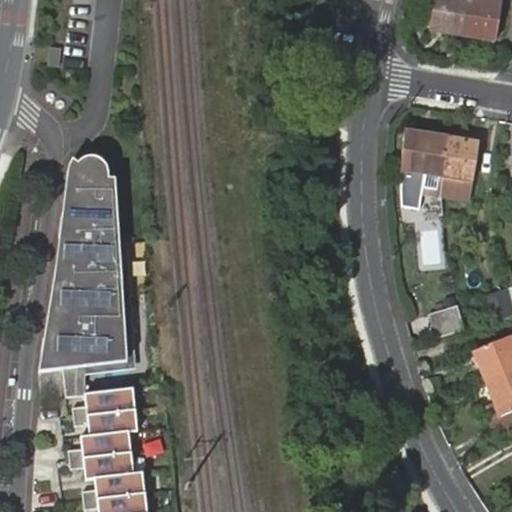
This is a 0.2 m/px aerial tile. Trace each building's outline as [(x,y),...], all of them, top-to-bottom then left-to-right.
[(434,0),(429,30),(461,35),(466,0),(434,0)] [(466,0),(461,35),(496,41),(501,4),(502,0),(466,0)] [(64,38),(53,37),(51,56),(62,56),(64,38)] [(439,196),(442,176),(448,139),(417,134),(411,171),(407,191),(439,196)] [(448,139),(442,176),(473,181),(479,144),(448,139)] [(53,296),(40,373),(65,370),(129,363),(116,175),(110,176),(109,173),(108,169),(106,165),(103,163),(98,160),(93,158),(89,159),(85,160),(82,162),(79,164),(77,167),(75,171),(75,175),(75,177),(68,178),(60,240),(53,296)] [(486,296),(494,322),(511,317),(511,295),(510,289),(486,296)] [(428,315),(435,339),(464,330),(457,307),(428,315)] [(474,352),(488,385),(511,374),(511,346),(508,337),(474,352)] [(81,369),(65,370),(68,398),(84,396),(81,369)] [(511,374),(488,385),(495,403),(501,417),(509,414),(511,412),(511,374)] [(139,431),(133,390),(84,396),(85,407),(72,409),(74,427),(88,425),(89,437),(80,438),(81,450),(68,452),(70,470),(84,469),(85,481),(94,481),(95,491),(82,493),(84,511),(97,510),(97,511),(147,511),(144,475),(135,475),(129,432),(139,431)] [(482,409),(498,445),(511,436),(511,412),(509,414),(501,417),(495,403),(482,409)]
